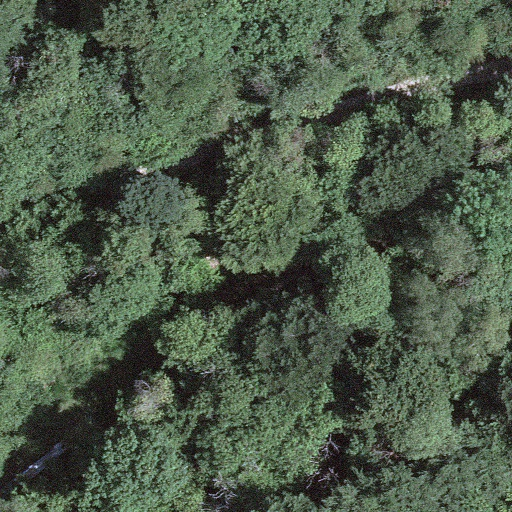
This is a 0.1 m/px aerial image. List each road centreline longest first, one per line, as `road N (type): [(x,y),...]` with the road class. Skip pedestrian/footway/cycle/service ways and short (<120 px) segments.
road 1 (track): [(511,185),(446,206),(200,316),(0,483)]
road 2 (track): [(0,211),(403,88),(511,65)]
